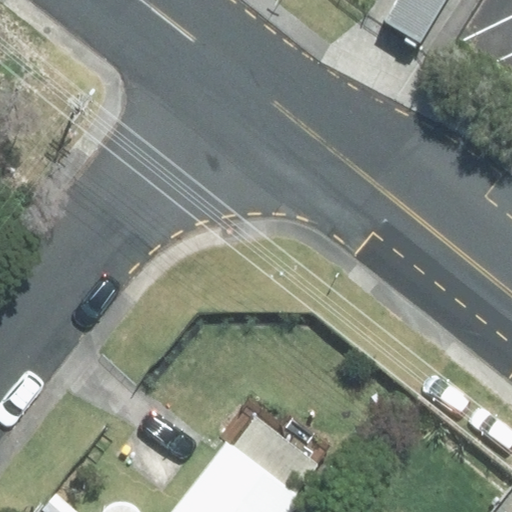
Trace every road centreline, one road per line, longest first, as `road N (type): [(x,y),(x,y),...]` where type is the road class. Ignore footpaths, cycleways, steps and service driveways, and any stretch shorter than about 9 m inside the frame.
road 1 (residential): [(235,76),(0,363)]
road 2 (residential): [(235,76),(511,291)]
road 3 (residential): [(142,0),(235,76)]
